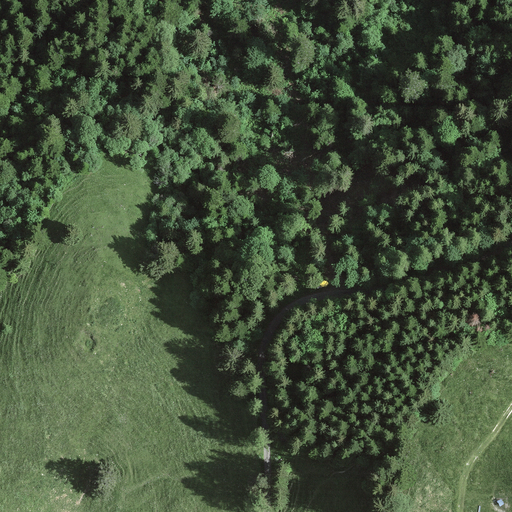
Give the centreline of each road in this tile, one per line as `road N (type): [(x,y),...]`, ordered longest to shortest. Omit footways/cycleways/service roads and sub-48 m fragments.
road 1 (unclassified): [(511,244),(427,278),(312,297),(276,322),(263,357),(267,511)]
road 2 (track): [(511,406),(463,476),(458,511)]
